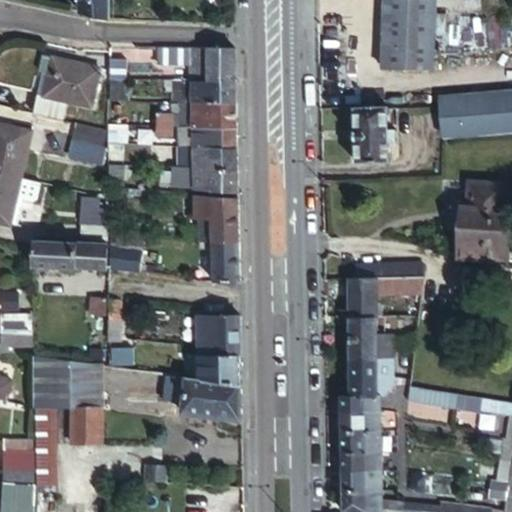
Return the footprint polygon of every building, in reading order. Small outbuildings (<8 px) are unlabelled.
[(81,0),(81,9),(113,16),(113,0),(81,0)] [(387,0),(387,63),(435,63),(436,0),(387,0)] [(0,47),(0,83),(33,89),(41,49),(1,41),(0,47)] [(235,45),(159,44),(159,60),(190,61),(190,78),(236,78),(235,45)] [(43,65),(33,108),(61,115),(66,94),(90,99),(98,62),(43,51),(40,65),(43,65)] [(128,59),(111,58),(111,78),(129,78),(128,59)] [(236,78),(190,78),(175,78),(175,84),(174,98),(181,98),(194,97),(236,99),(236,78)] [(114,80),(114,98),(131,98),(131,80),(114,80)] [(511,93),(445,98),(448,132),(511,126),(511,93)] [(194,97),(181,98),(181,112),(173,112),(173,122),(181,122),(194,123),(194,97)] [(237,124),(236,99),(194,97),(194,123),(237,124)] [(390,104),(357,105),(359,160),(392,158),(392,142),(397,141),(396,126),(391,125),(390,104)] [(162,112),(162,122),(173,122),(173,112),(162,112)] [(0,119),(0,168),(20,173),(31,126),(0,119)] [(111,126),(77,119),(73,135),(106,143),(111,126)] [(111,121),(111,126),(111,138),(128,139),(127,121),(111,121)] [(173,122),(162,122),(162,133),(174,133),(173,122)] [(181,122),(181,143),(238,144),(237,124),(194,123),(181,122)] [(238,144),(181,143),(181,155),(181,157),(196,158),(196,164),(238,166),(238,144)] [(126,162),(120,162),(120,165),(115,165),(115,180),(126,179),(126,162)] [(169,163),(169,189),(183,190),(197,192),(197,185),(196,164),(181,163),(169,163)] [(239,188),(238,166),(196,164),(197,185),(239,188)] [(20,173),(0,168),(0,217),(9,219),(9,218),(15,219),(21,194),(31,196),(35,194),(39,178),(20,173)] [(509,178),(473,177),(471,220),(464,219),(463,261),(492,261),(492,255),(511,255),(511,199),(508,199),(509,178)] [(202,222),(202,236),(215,238),(240,238),(239,195),(197,192),(183,190),(183,199),(184,212),(196,213),(195,217),(202,216),(208,217),(208,222),(202,222)] [(109,219),(109,204),(102,204),(102,194),(86,194),(86,233),(110,235),(109,219)] [(184,212),(183,199),(174,199),(175,212),(184,212)] [(111,227),(112,237),(111,264),(139,268),(140,261),(141,247),(124,244),(126,228),(111,227)] [(36,235),(36,244),(36,264),(79,265),(79,240),(94,241),(94,265),(108,266),(108,237),(36,235)] [(216,278),(241,278),(240,238),(215,238),(202,236),(202,246),(215,245),(216,265),(216,272),(216,278)] [(79,240),(79,265),(94,265),(94,241),(79,240)] [(140,261),(139,268),(153,270),(154,263),(140,261)] [(362,264),(363,276),(380,277),(429,276),(429,263),(362,264)] [(363,276),(355,277),(355,314),(380,314),(380,299),(380,277),(363,276)] [(380,299),(426,297),(428,282),(429,276),(380,277),(380,299)] [(108,295),(93,295),(93,310),(107,311),(108,295)] [(111,295),(111,336),(122,337),(121,297),(111,295)] [(5,327),(36,327),(36,311),(6,311),(5,327)] [(199,314),(199,352),(242,353),(242,315),(199,314)] [(380,314),(355,314),(356,358),(380,358),(380,356),(380,339),(380,332),(380,314)] [(5,343),(36,343),(36,327),(5,327),(5,343)] [(380,356),(395,355),(395,338),(380,339),(380,356)] [(199,376),(243,382),(242,353),(199,352),(199,376)] [(36,402),(37,511),(53,511),(53,403),(72,404),(72,441),(103,440),(103,415),(103,364),(36,355),(36,402)] [(380,380),(397,379),(395,355),(380,356),(380,358),(380,380)] [(380,391),(380,380),(380,358),(356,358),(356,392),(380,391)] [(103,364),(103,415),(152,416),(152,411),(179,412),(182,409),(205,412),(215,412),(243,416),(243,382),(199,376),(103,364)] [(384,392),(397,379),(380,380),(380,391),(384,392)] [(415,395),(460,402),(462,390),(414,382),(412,396),(415,395)] [(460,402),(484,406),(486,394),(462,390),(460,402)] [(384,408),(384,392),(380,391),(356,392),(347,393),(346,396),(347,409),(384,408)] [(508,410),(509,406),(510,399),(486,394),(484,406),(508,410)] [(384,408),(347,409),(347,411),(347,430),(385,429),(384,408)] [(348,451),(385,449),(385,429),(347,430),(348,451)] [(504,451),(506,434),(495,435),(493,448),(504,451)] [(511,459),(511,434),(506,434),(504,451),(503,458),(511,459)] [(4,436),(4,463),(34,464),(34,436),(4,436)] [(348,451),(349,470),(385,469),(385,449),(348,451)] [(511,480),(511,459),(503,458),(500,479),(511,480)] [(34,464),(4,463),(4,478),(36,479),(36,464),(34,464)] [(349,470),(350,491),(385,491),(385,469),(349,470)] [(435,480),(436,471),(420,469),(419,490),(434,490),(435,480)] [(36,509),(36,479),(4,478),(4,508),(36,509)] [(511,480),(500,479),(497,496),(509,498),(511,481),(511,480)] [(465,493),(469,493),(470,483),(435,480),(434,490),(465,493)] [(351,510),(385,511),(386,500),(385,491),(350,491),(351,510)] [(385,511),(405,511),(406,501),(397,500),(386,500),(385,511)] [(443,511),(476,511),(477,503),(445,500),(445,503),(443,511)] [(406,501),(405,511),(424,511),(425,502),(406,501)] [(443,511),(445,503),(425,502),(424,511),(443,511)] [(476,511),(507,511),(508,506),(477,503),(476,511)]
